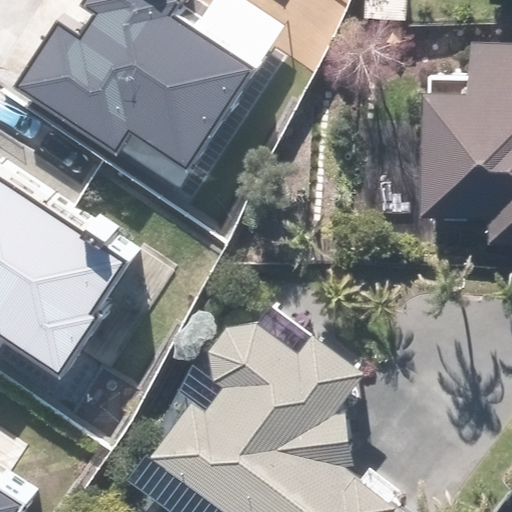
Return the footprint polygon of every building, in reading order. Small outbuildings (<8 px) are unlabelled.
[(147,167),(164,144),(209,177),(298,56),(221,0),(71,0),(19,73),(147,167)] [(511,39),(445,40),(443,209),(504,210),(504,237),(511,237),(511,39)] [(0,118),(0,356),(24,372),(35,355),(85,389),(154,285),(146,280),(176,235),(0,118)] [(280,294),(164,464),(234,511),(444,511),(377,466),(366,396),(388,366),(280,294)] [(0,511),(47,511),(61,494),(0,449),(0,511)]
